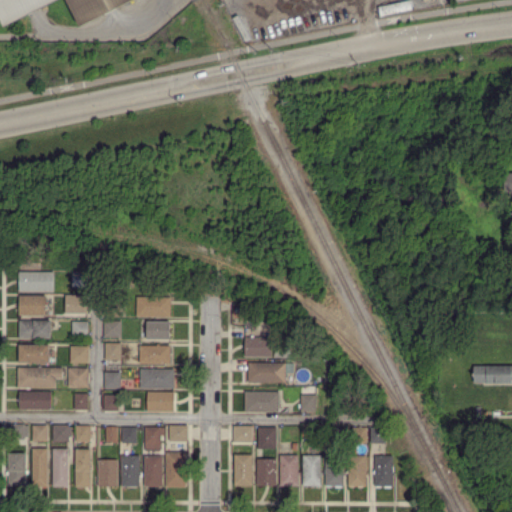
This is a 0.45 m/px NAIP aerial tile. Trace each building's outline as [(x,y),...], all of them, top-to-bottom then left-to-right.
[(130,0),(81,25),(63,0),(45,0),(1,23),(0,21),(0,0),(130,0)] [(511,171),(503,172),(503,190),(511,190),(511,171)] [(20,291),(20,289),(19,289),(18,282),(20,282),(20,272),(54,272),(55,290),(20,291)] [(88,285),(74,285),(74,273),(88,272),(88,285)] [(20,314),(20,296),(46,295),(46,314),(20,314)] [(74,309),(73,297),(88,296),(88,308),(74,309)] [(138,316),(138,297),(170,297),(170,316),(138,316)] [(120,315),(106,314),(106,301),(120,301),(120,315)] [(24,338),(24,320),(50,320),(51,336),(34,336),(34,338),(24,338)] [(87,336),(72,336),(72,321),(87,321),(87,336)] [(105,337),(105,321),(121,321),(121,336),(105,337)] [(149,338),(149,322),(170,321),(171,338),(149,338)] [(245,355),(245,338),(270,337),(270,355),(245,355)] [(275,357),(275,341),(289,341),(290,356),(275,357)] [(169,363),(142,362),(142,345),(157,346),(157,344),(161,344),(161,346),(170,346),(169,363)] [(33,363),(28,363),(28,360),(20,360),(20,345),(49,345),(49,361),(33,361),(33,363)] [(120,358),(107,357),(106,345),(120,345),(120,358)] [(70,362),(71,358),(68,357),(69,349),(71,349),(71,347),(88,346),(88,362),(70,362)] [(249,382),(249,363),(292,363),(292,380),(285,380),(285,382),(249,382)] [(511,383),(498,383),(475,382),(475,376),(472,376),(472,371),(474,371),(474,368),(487,368),(487,367),(499,367),(511,367),(511,383)] [(31,389),(27,389),(27,386),(19,386),(19,384),(17,384),(17,377),(19,377),(19,373),(18,373),(18,369),(19,369),(19,368),(63,368),(63,378),(56,378),(56,386),(31,386),(31,389)] [(88,386),(70,386),(70,368),(88,368),(88,386)] [(174,389),(141,388),(141,368),(174,369),(174,389)] [(120,387),(105,387),(106,372),(120,372),(120,387)] [(315,408),(301,408),(302,389),(316,390),(315,408)] [(245,411),(245,392),(255,392),(255,390),(260,390),(260,393),(279,393),(279,410),(245,411)] [(19,408),(19,401),(20,401),(20,392),(50,392),(50,408),(19,408)] [(174,410),(148,410),(149,392),(174,392),(174,410)] [(87,408),(75,408),(75,394),(87,394),(87,408)] [(118,410),(105,410),(105,395),(118,395),(118,410)] [(7,440),(7,425),(25,425),(24,440),(7,440)] [(53,440),(53,425),(69,425),(69,439),(53,440)] [(33,440),(33,426),(46,426),(47,440),(33,440)] [(90,441),(77,440),(77,426),(90,426),(90,441)] [(186,440),(169,440),(170,426),(186,426),(186,440)] [(118,441),(107,441),(107,427),(118,427),(118,441)] [(136,443),(123,443),(122,427),(136,428),(136,443)] [(250,443),(235,443),(235,427),(251,427),(250,443)] [(277,442),(257,442),(258,427),(277,428),(277,442)] [(331,444),(331,427),(343,427),(343,444),(331,444)] [(366,442),(352,442),(352,427),(366,427),(366,442)] [(159,442),(147,441),(147,428),(160,428),(159,442)] [(384,442),(371,442),(371,428),(384,428),(384,442)] [(47,487),(34,487),(34,448),(47,448),(47,487)] [(67,486),(54,485),(54,449),(67,449),(67,486)] [(77,486),(77,449),(90,449),(90,485),(77,486)] [(9,485),(8,451),(25,451),(26,468),(29,468),(29,474),(25,474),(25,485),(9,485)] [(185,486),(167,486),(167,452),(185,453),(185,473),(187,473),(187,476),(185,476),(185,486)] [(123,486),(122,455),(139,455),(139,486),(123,486)] [(252,484),(236,484),(236,455),(252,455),(252,471),(254,471),(254,475),(252,475),(252,484)] [(298,485),(281,485),(281,455),(299,455),(298,485)] [(320,484),(303,484),(304,472),(301,472),(301,470),(304,470),(304,455),(320,455),(320,484)] [(343,485),(326,484),(326,473),(325,473),(325,470),(327,470),(327,455),(343,455),(343,485)] [(145,486),(145,456),(162,456),(162,472),(164,472),(164,476),(162,476),(162,485),(145,486)] [(349,486),(349,473),(346,473),(346,470),(349,470),(349,456),(365,456),(366,486),(349,486)] [(393,488),(379,488),(379,457),(393,457),(393,488)] [(99,485),(98,480),(97,480),(97,477),(99,477),(99,459),(117,459),(117,485),(99,485)] [(267,486),(257,486),(257,459),(275,459),(275,485),(267,485),(267,486)]
